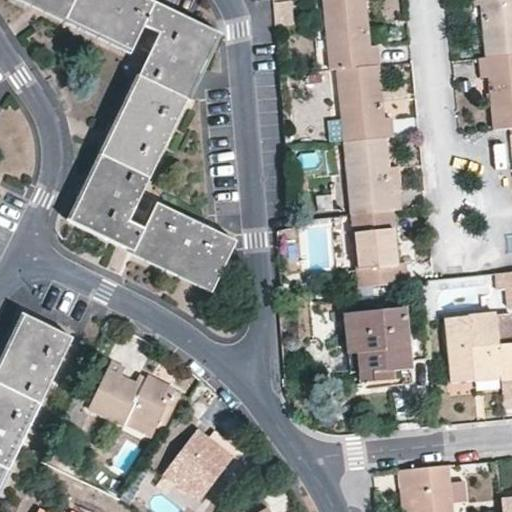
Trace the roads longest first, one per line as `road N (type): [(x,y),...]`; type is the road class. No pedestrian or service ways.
road 1 (residential): [(247,389),(265,347),(237,32),(226,0)]
road 2 (residential): [(17,251),(153,317),(247,389)]
road 3 (residential): [(446,162),(454,249),(495,252),(491,173),(466,159)]
road 4 (residential): [(17,251),(51,181),(54,146),(45,116),(0,49)]
road 5 (residential): [(511,435),(347,452),(305,466)]
road 6 (residential): [(425,0),(446,162)]
